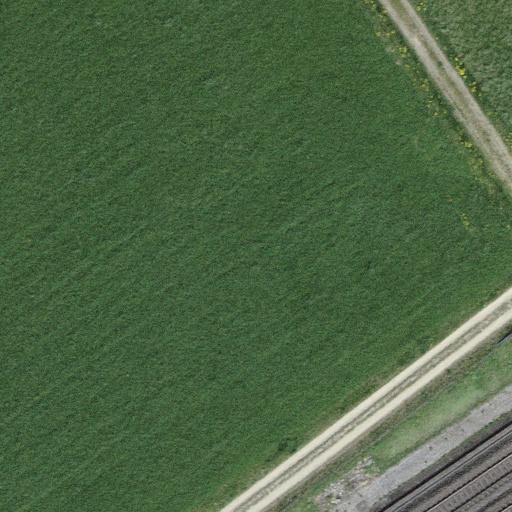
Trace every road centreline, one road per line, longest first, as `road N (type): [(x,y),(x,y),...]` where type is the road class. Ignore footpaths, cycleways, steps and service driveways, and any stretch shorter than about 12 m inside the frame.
road 1 (track): [(237,511),(511,304)]
road 2 (track): [(511,172),(391,0)]
